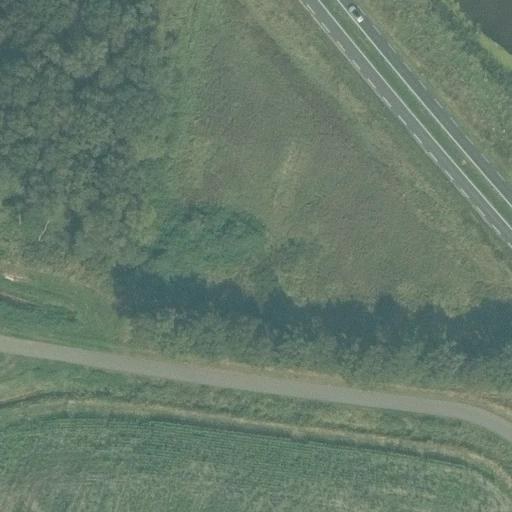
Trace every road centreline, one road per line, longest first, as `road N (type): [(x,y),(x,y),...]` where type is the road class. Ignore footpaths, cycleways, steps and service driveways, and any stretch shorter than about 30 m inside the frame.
road 1 (unclassified): [(511,435),(474,415),(0,345)]
road 2 (primary): [(310,0),(511,240)]
road 3 (primary): [(511,200),(345,0)]
